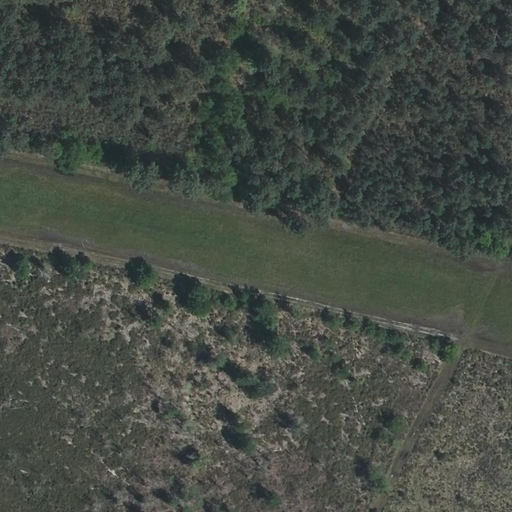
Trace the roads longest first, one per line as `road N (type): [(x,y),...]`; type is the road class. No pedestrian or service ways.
road 1 (track): [(0,168),(511,288)]
road 2 (track): [(511,244),(372,511)]
